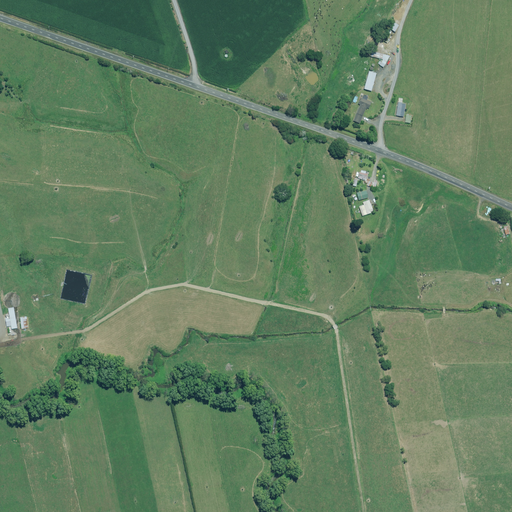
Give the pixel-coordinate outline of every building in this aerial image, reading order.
[(403,14),(397,11),(394,17),(399,20),(403,14)] [(399,25),(394,23),(390,29),(394,32),(399,25)] [(390,56),(371,51),(370,56),(383,60),(381,62),(380,61),(378,64),(383,67),(390,56)] [(376,73),(369,71),(364,89),(371,91),(376,73)] [(357,114),(362,116),(366,107),(368,108),(371,102),(361,98),(358,104),(360,105),(357,114)] [(405,104),(398,103),(396,115),(403,117),(405,104)] [(362,116),(357,114),(353,121),(359,123),(362,116)] [(366,171),(361,170),(361,173),(359,172),(358,178),(366,180),(367,174),(365,173),(366,171)] [(368,198),(366,190),(357,193),(359,200),(368,198)] [(373,211),(369,200),(363,202),(364,205),(359,207),(362,216),(371,213),(370,212),(373,211)] [(16,328),(13,308),(8,309),(9,318),(5,319),(6,327),(11,326),(11,329),(16,328)]
